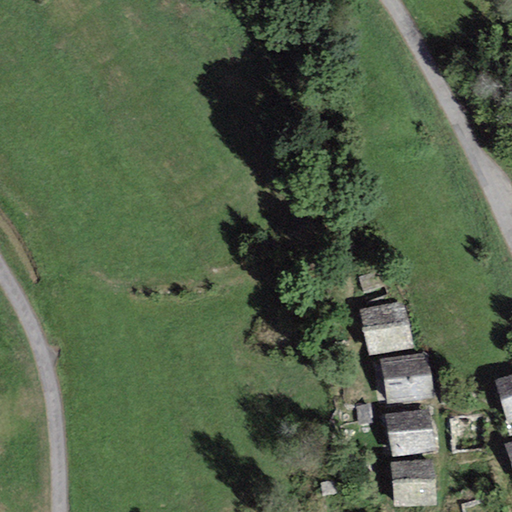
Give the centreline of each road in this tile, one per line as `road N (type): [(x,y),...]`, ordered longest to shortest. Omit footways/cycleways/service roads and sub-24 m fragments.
road 1 (residential): [(511,237),(393,0)]
road 2 (residential): [(0,271),(48,382),(58,511)]
